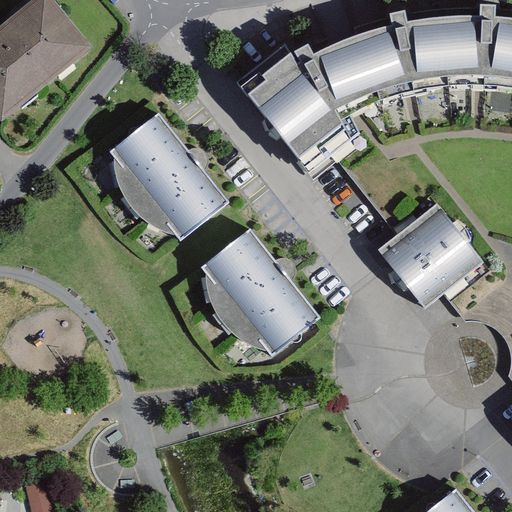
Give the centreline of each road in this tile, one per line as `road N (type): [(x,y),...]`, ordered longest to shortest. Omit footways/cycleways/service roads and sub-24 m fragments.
road 1 (residential): [(157,13),(511,454)]
road 2 (residential): [(157,13),(0,207)]
